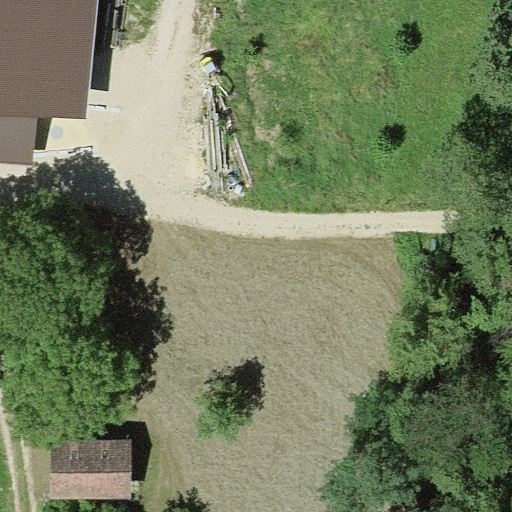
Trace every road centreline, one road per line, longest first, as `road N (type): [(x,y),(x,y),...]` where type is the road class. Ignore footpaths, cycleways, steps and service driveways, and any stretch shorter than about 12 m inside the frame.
road 1 (track): [(511,234),(267,228),(96,192),(0,200)]
road 2 (track): [(0,300),(35,511)]
road 3 (track): [(96,192),(180,0)]
